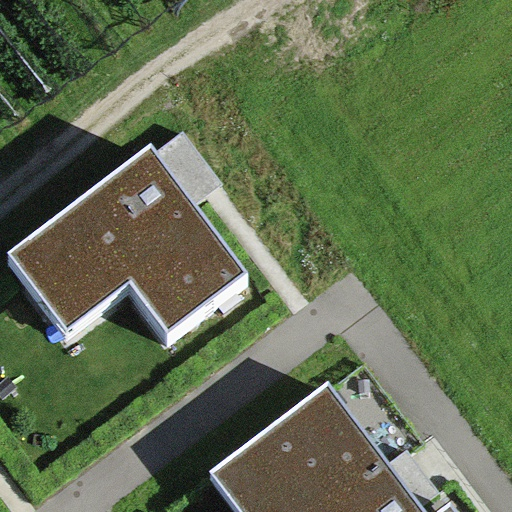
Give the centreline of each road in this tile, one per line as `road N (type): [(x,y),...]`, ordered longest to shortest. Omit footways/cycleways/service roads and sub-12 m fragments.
road 1 (residential): [(74,511),(351,302)]
road 2 (track): [(265,0),(0,200)]
